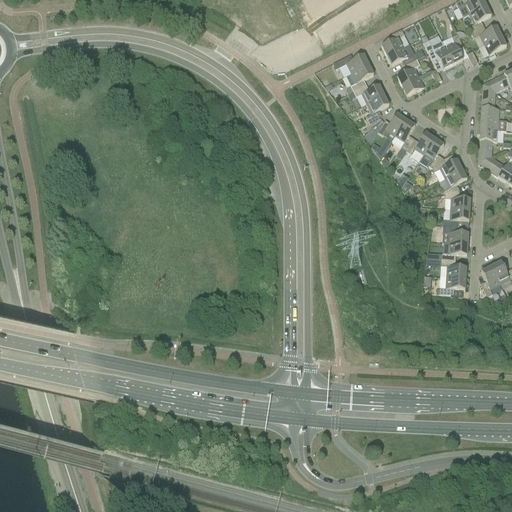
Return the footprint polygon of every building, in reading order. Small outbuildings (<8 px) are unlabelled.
[(465,0),(455,5),(455,6),(463,21),(468,18),(485,9),(480,0),(479,0),(469,5),(466,0),(465,0)] [(511,0),(503,0),(508,10),(511,8),(511,0)] [(490,19),(485,9),(468,18),(473,28),(467,30),(470,36),(481,30),(479,25),(490,19)] [(484,36),(481,30),(470,36),(478,51),(483,48),(483,49),(501,40),(496,30),(484,36)] [(422,32),(418,35),(424,43),(428,41),(422,32)] [(386,59),(403,50),(398,41),(404,38),(401,33),(390,38),(392,43),(381,49),(386,59)] [(462,48),(458,42),(456,37),(451,40),(454,46),(444,51),(452,68),(462,63),(456,51),(462,48)] [(506,50),(501,40),(483,49),(488,58),(506,50)] [(452,68),(444,51),(443,51),(440,45),(431,50),(428,44),(423,47),(426,52),(427,55),(431,64),(436,61),(442,73),(452,68)] [(416,63),(409,48),(403,51),(403,50),(386,59),(391,69),(402,63),(405,69),(416,63)] [(472,54),(466,57),(472,68),(477,66),(472,54)] [(351,64),(348,59),(332,67),(332,68),(333,67),(336,72),(346,67),(351,77),(368,68),(363,58),(351,64)] [(401,90),(418,81),(413,71),(419,69),(416,63),(405,69),(408,74),(396,80),(401,90)] [(364,89),(361,84),(373,78),(368,68),(351,77),(355,87),(350,89),(353,95),(364,89)] [(441,84),(437,75),(435,72),(430,75),(436,87),(441,84)] [(511,73),(498,80),(503,92),(509,89),(511,93),(511,92),(511,73)] [(494,97),(494,96),(503,92),(498,80),(482,88),(494,97)] [(406,100),(421,92),(423,91),(418,81),(401,90),(406,100)] [(494,106),(494,97),(482,88),(481,105),(494,106)] [(367,95),(364,89),(353,95),(355,101),(361,98),(366,107),(383,99),(378,89),(367,95)] [(388,109),(383,99),(366,107),(371,117),(365,120),(368,126),(379,120),(377,115),(388,109)] [(481,105),(480,122),(497,124),(498,112),(493,112),(494,106),(481,105)] [(384,125),(378,133),(377,135),(382,139),(385,134),(395,140),(405,123),(396,117),(389,128),(384,125)] [(505,124),(497,124),(480,122),(480,133),(497,134),(497,135),(505,135),(505,124)] [(414,130),(405,123),(395,140),(404,146),(400,151),(405,154),(412,144),(407,140),(414,130)] [(496,145),(497,135),(497,134),(480,133),(479,144),(496,145)] [(412,144),(405,154),(411,158),(409,160),(418,166),(434,142),(424,136),(417,147),(412,144)] [(436,159),(443,148),(434,142),(418,166),(427,172),(428,169),(432,172),(441,163),(436,159)] [(496,145),(479,144),(477,168),(490,161),(491,145),(496,145)] [(373,147),(370,151),(379,163),(385,155),(373,147)] [(477,168),(480,170),(493,178),(500,168),(490,161),(477,168)] [(444,169),(441,163),(432,172),(434,175),(439,173),(444,182),(461,173),(456,163),(444,169)] [(500,168),(493,178),(506,186),(511,176),(511,169),(506,166),(504,170),(500,168)] [(466,183),(461,173),(444,182),(449,191),(442,194),(444,198),(458,195),(454,189),(466,183)] [(404,197),(410,191),(404,187),(400,193),(404,197)] [(469,214),(470,203),(457,202),(458,195),(444,198),(444,202),(450,202),(450,212),(469,214)] [(468,225),(469,214),(450,212),(449,223),(443,223),(442,229),(455,230),(455,224),(468,225)] [(467,248),(468,237),(454,236),(455,230),(442,229),(441,246),(442,246),(467,248)] [(466,259),(467,248),(442,246),(442,257),(441,257),(440,263),(453,264),(453,258),(466,259)] [(452,270),(453,264),(440,263),(440,269),(446,270),(446,281),(465,282),(466,271),(452,270)] [(500,265),(491,269),(499,288),(509,283),(511,288),(511,287),(511,274),(506,276),(500,265)] [(499,288),(491,269),(480,275),(486,286),(481,289),(486,300),(492,297),(490,293),(499,288)] [(451,292),(461,293),(464,293),(465,282),(446,281),(445,291),(439,291),(438,297),(451,298),(451,292)]
